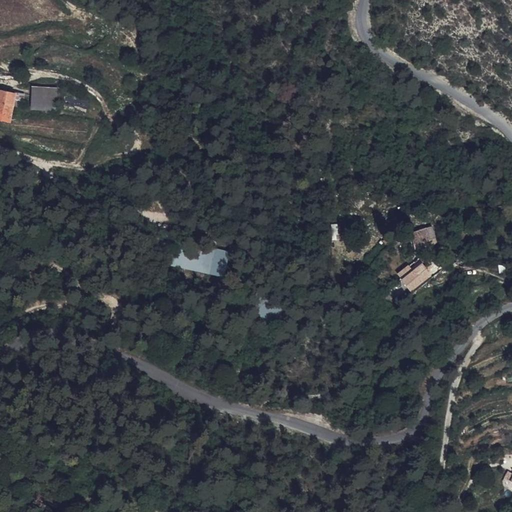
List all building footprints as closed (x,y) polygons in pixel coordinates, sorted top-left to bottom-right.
[(0,117),(6,119),(7,117),(10,106),(14,93),(0,88),(0,117)] [(57,93),(33,90),(30,109),(55,113),(57,93)] [(10,106),(7,117),(17,119),(19,109),(10,106)] [(431,227),(409,235),(414,249),(436,242),(431,227)] [(170,269),(206,279),(213,254),(177,244),(170,269)] [(421,262),(398,274),(405,285),(402,286),(404,289),(428,277),(421,262)]
